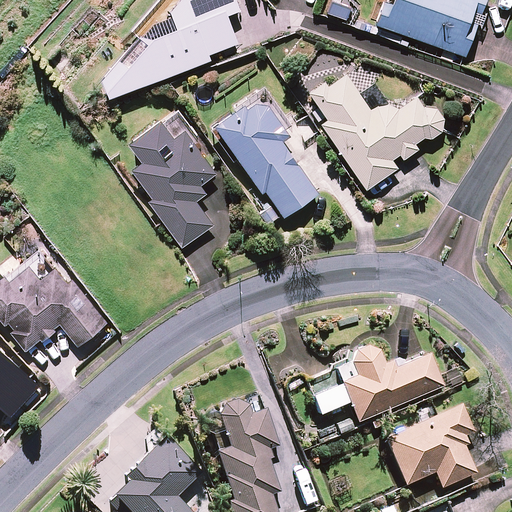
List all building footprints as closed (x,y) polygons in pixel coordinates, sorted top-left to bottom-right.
[(238,9),(234,0),(176,0),(166,4),(174,27),(129,43),(100,75),(108,95),(209,59),(206,53),(236,42),(226,14),(238,9)] [(349,7),(332,0),(329,0),(325,11),(344,19),(349,7)] [(389,0),(389,2),(382,0),(379,0),(372,22),(465,55),(485,0),(389,0)] [(423,107),(415,96),(396,109),(389,99),(377,98),(368,104),(343,71),(328,82),(324,77),(308,89),(319,104),(310,110),(366,188),(398,165),(393,158),(397,155),(401,159),(417,148),(413,143),(422,137),(425,138),(428,138),(430,137),(433,136),(435,135),(438,134),(439,131),(441,129),(442,127),(443,124),(443,121),(442,118),(441,116),(440,113),(439,111),(436,109),(434,108),(432,107),(429,106),(426,106),(423,106),(423,107)] [(289,134),(259,91),(213,123),(260,190),(264,188),(283,216),(316,192),(280,140),(289,134)] [(171,137),(160,120),(128,140),(141,161),(131,168),(179,246),(211,226),(195,199),(205,193),(199,183),(213,174),(185,129),(171,137)] [(39,277),(27,262),(8,277),(3,271),(0,273),(0,317),(26,351),(60,324),(77,345),(107,321),(73,277),(67,282),(54,266),(39,277)] [(360,428),(357,421),(442,385),(429,354),(403,365),(400,356),(383,363),(374,340),(348,351),(351,359),(331,367),(338,384),(310,396),(317,414),(346,402),(351,414),(319,427),(326,442),(360,428)] [(0,405),(16,421),(45,390),(0,348),(0,405)] [(226,445),(212,449),(230,511),(275,511),(270,495),(278,492),(268,459),(272,457),(270,449),(278,447),(265,406),(249,411),(246,402),(240,404),(239,402),(237,400),(235,399),(233,398),(231,398),(228,398),(226,398),(224,399),(222,400),(220,401),(219,403),(217,405),(216,407),(216,409),(215,411),(226,445)] [(474,472),(461,444),(465,443),(462,435),(471,431),(459,405),(383,438),(403,484),(433,471),(440,487),(474,472)] [(198,472),(162,435),(121,475),(125,480),(104,501),(114,511),(189,511),(173,496),(198,472)]
